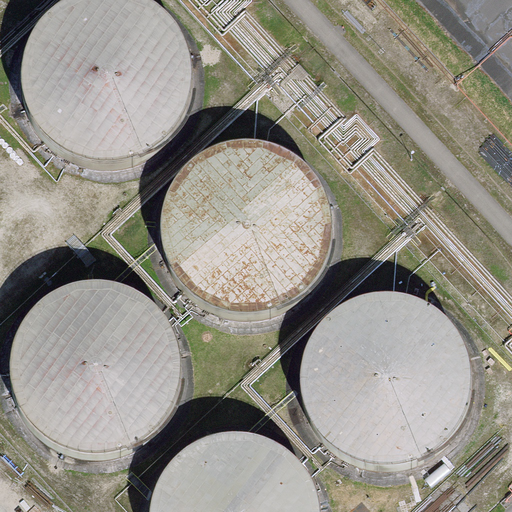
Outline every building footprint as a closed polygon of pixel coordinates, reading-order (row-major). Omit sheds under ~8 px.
[(108,159),(139,153),(165,136),(182,110),(189,79),(183,49),(166,23),(140,5),(113,0),(103,0),(78,5),(52,22),(35,48),(28,79),(34,109),(52,135),(78,153),(108,159)] [(254,315),(285,309),(311,292),(328,266),(335,235),(329,205),(311,179),(285,161),(255,155),(224,161),(198,178),(181,204),(174,234),(180,265),(197,291),(223,309),(254,315)] [(98,450),(128,444),(154,427),(172,401),(178,370),(172,340),(155,314),(129,296),(98,290),(68,296),(42,313),(24,339),(18,369),(24,400),(41,426),(67,443),(98,450)] [(345,461),(371,469),(398,469),(424,460),(446,442),(461,418),(467,390),(464,362),(451,336),(431,316),(405,305),(376,302),(349,309),(326,324),(309,345),(300,371),(299,398),(307,424),(323,446),(345,461)] [(320,511),(317,493),(299,466),(274,449),(243,443),(212,449),(186,466),(169,492),(164,511),(320,511)]
